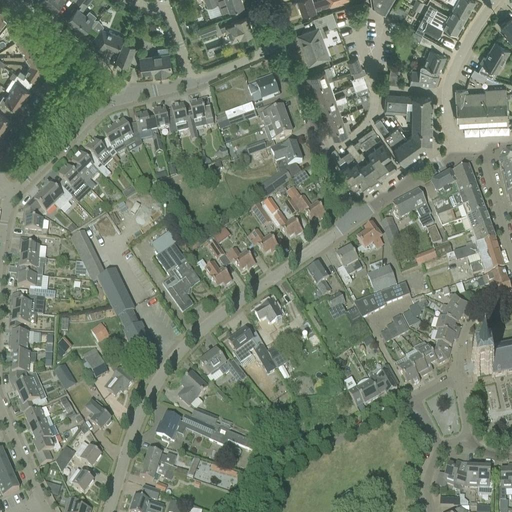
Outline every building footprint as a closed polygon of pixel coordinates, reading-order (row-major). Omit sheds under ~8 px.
[(41,0),(42,1),(55,11),(63,0),(41,0)] [(217,0),(218,4),(222,13),(230,10),(235,9),(244,5),(242,0),(217,0)] [(300,7),(303,15),(310,12),(311,14),(316,13),(316,10),(314,2),(312,0),(298,0),(299,2),(297,2),(298,7),(300,7)] [(319,0),(314,2),(316,10),(330,5),(330,6),(347,0),(319,0)] [(392,0),(370,0),(372,7),(385,14),(392,0)] [(416,0),(412,8),(418,11),(423,3),(417,0),(416,0)] [(455,5),(452,10),(466,18),(475,1),(473,0),(452,0),(451,2),(455,5)] [(394,4),(390,11),(402,17),(406,10),(394,4)] [(78,8),(73,14),(67,21),(69,23),(70,22),(83,33),(97,16),(90,10),(86,15),(78,8)] [(427,21),(423,29),(438,37),(443,26),(457,34),(466,18),(452,10),(449,15),(437,8),(430,22),(427,21)] [(325,15),(327,21),(335,19),(333,13),(332,12),(325,15)] [(228,30),(232,40),(241,37),(254,33),(248,17),(220,27),(222,32),(228,30)] [(501,28),(511,40),(511,19),(501,28)] [(191,31),(188,24),(187,24),(186,22),(180,24),(184,34),(191,31)] [(215,23),(198,29),(201,37),(218,31),(215,23)] [(19,24),(11,29),(9,30),(17,43),(28,37),(19,24)] [(330,58),(319,28),(298,35),(309,66),(318,62),(330,58)] [(102,29),(98,34),(92,42),(104,52),(107,47),(118,52),(123,37),(102,29)] [(422,37),(420,42),(432,47),(434,41),(422,34),(422,37)] [(28,37),(17,43),(25,56),(36,49),(28,37)] [(480,63),(489,68),(497,73),(510,50),(495,42),(486,57),(485,56),(480,63)] [(124,43),(120,53),(116,62),(129,67),(137,47),(124,43)] [(36,49),(25,56),(29,62),(29,65),(44,65),(44,62),(36,49)] [(420,66),(420,68),(436,74),(438,70),(440,71),(446,55),(430,49),(424,64),(423,63),(422,63),(421,64),(420,65),(420,66)] [(140,57),(141,64),(143,74),(155,72),(155,74),(170,72),(170,70),(172,70),(169,53),(140,57)] [(358,58),(348,62),(352,73),(362,69),(358,58)] [(20,72),(18,75),(24,79),(24,80),(32,85),(34,81),(35,81),(44,68),(44,65),(29,65),(29,68),(25,75),(26,75),(26,76),(20,72)] [(390,75),(388,81),(389,82),(389,83),(390,83),(390,84),(391,84),(392,84),(397,85),(398,85),(398,84),(399,84),(399,83),(400,82),(399,81),(398,76),(401,67),(391,66),(390,75)] [(420,68),(420,71),(412,70),(410,83),(435,86),(439,76),(436,75),(436,74),(420,68)] [(312,80),(315,87),(333,80),(331,75),(328,76),(325,70),(306,77),(308,82),(312,80)] [(15,85),(11,91),(25,101),(31,91),(21,85),(24,80),(24,79),(18,75),(13,72),(10,77),(14,80),(12,83),(15,85)] [(351,86),(352,86),(366,81),(363,75),(352,79),(354,85),(351,86)] [(247,89),(250,97),(259,94),(262,102),(277,97),(271,80),(247,89)] [(333,80),(315,87),(317,93),(313,95),(315,100),(334,93),(331,87),(335,85),(333,80)] [(366,81),(352,86),(353,90),(356,90),(356,91),(358,90),(360,96),(370,92),(368,87),(366,81)] [(467,90),(455,90),(457,121),(508,119),(507,101),(506,88),(485,89),(485,91),(467,92),(467,90)] [(4,95),(0,101),(0,104),(6,108),(5,109),(13,113),(16,108),(19,110),(25,101),(11,91),(7,97),(4,95)] [(370,92),(360,96),(364,107),(370,105),(371,98),(368,92),(370,92)] [(334,93),(315,100),(316,104),(320,103),(323,109),(341,103),(341,102),(347,100),(345,96),(336,99),(334,93)] [(386,94),(385,112),(390,112),(407,113),(413,113),(413,130),(423,130),(423,125),(428,125),(428,109),(433,109),(433,97),(413,97),(408,96),(386,94)] [(189,105),(192,118),(195,131),(213,126),(210,112),(204,113),(201,102),(189,105)] [(341,103),(323,109),(325,116),(321,117),(323,122),(342,115),(339,109),(343,108),(341,103)] [(0,124),(6,129),(13,120),(10,118),(13,113),(5,109),(6,108),(0,104),(0,124)] [(225,116),(216,120),(218,126),(244,116),(254,113),(251,105),(224,115),(225,116)] [(171,109),(172,117),(176,133),(179,132),(178,129),(182,128),(182,131),(188,130),(191,143),(197,141),(195,131),(192,118),(186,120),(183,106),(171,109)] [(272,113),(259,118),(261,123),(263,123),(265,130),(286,122),(282,109),(272,113)] [(155,127),(156,131),(157,131),(169,129),(170,136),(177,135),(176,133),(172,117),(166,118),(165,111),(152,113),(155,127)] [(134,118),(136,125),(138,136),(140,143),(152,140),(155,154),(156,157),(162,156),(162,153),(157,131),(156,131),(155,127),(149,128),(146,115),(134,118)] [(342,115),(323,122),(325,127),(329,126),(331,132),(332,132),(334,139),(348,134),(351,131),(347,120),(344,122),(342,115)] [(244,116),(218,126),(220,132),(229,129),(230,130),(247,124),(247,123),(244,116)] [(390,132),(380,118),(374,123),(404,165),(418,155),(416,152),(428,143),(423,135),(423,130),(413,130),(413,134),(407,139),(398,126),(390,132)] [(123,121),(112,127),(122,143),(126,150),(134,145),(140,144),(140,143),(136,125),(127,128),(123,121)] [(265,130),(264,131),(266,138),(268,143),(283,138),(291,135),(286,122),(265,130)] [(106,141),(99,147),(112,160),(116,156),(125,150),(126,150),(122,143),(112,127),(102,134),(106,141)] [(399,165),(380,138),(377,141),(372,134),(376,132),(373,128),(358,139),(360,140),(354,145),(353,143),(347,147),(350,151),(343,156),(348,165),(341,170),(347,178),(343,180),(348,188),(347,189),(353,197),(361,191),(361,190),(365,188),(366,190),(373,184),(375,186),(382,181),(380,178),(399,165)] [(90,156),(86,160),(93,168),(105,181),(110,176),(103,169),(112,160),(99,147),(94,141),(85,150),(90,156)] [(262,144),(245,150),(248,158),(265,151),(262,144)] [(280,148),(270,151),(273,158),(275,165),(279,175),(283,172),(287,169),(292,167),(301,164),(295,146),(285,149),(281,151),(280,148)] [(222,152),(218,150),(214,157),(221,161),(228,160),(226,151),(222,152)] [(506,198),(508,198),(511,196),(511,151),(509,151),(505,152),(498,162),(504,191),(506,198)] [(79,171),(75,176),(79,181),(85,187),(93,179),(87,173),(93,168),(86,160),(80,154),(71,163),(79,171)] [(185,165),(186,172),(198,169),(196,162),(185,165)] [(167,168),(169,176),(176,175),(174,166),(167,168)] [(67,167),(57,176),(65,184),(60,188),(71,199),(76,195),(70,189),(79,181),(75,176),(67,167)] [(468,168),(450,174),(454,185),(459,197),(476,190),(472,179),(468,168)] [(279,175),(267,183),(273,193),(290,181),(283,172),(279,175)] [(292,183),(297,190),(308,181),(303,174),(292,183)] [(424,189),(428,199),(433,210),(440,207),(439,204),(459,197),(454,185),(450,174),(430,185),(431,186),(424,189)] [(46,191),(42,195),(54,207),(59,213),(68,205),(67,204),(71,199),(60,188),(59,186),(54,190),(49,185),(44,189),(46,191)] [(440,207),(433,210),(437,218),(450,213),(452,212),(452,213),(457,210),(462,208),(480,202),(476,190),(459,197),(439,204),(440,207)] [(418,192),(392,206),(396,215),(399,220),(415,212),(419,219),(420,221),(428,217),(430,216),(429,213),(425,206),(426,206),(423,201),(418,192)] [(36,196),(23,209),(36,215),(42,218),(54,207),(42,195),(38,198),(36,196)] [(297,203),(294,200),(291,202),(300,216),(304,214),(311,224),(317,220),(318,222),(326,218),(317,205),(310,209),(303,199),(297,203)] [(289,202),(284,205),(292,217),(297,213),(289,202)] [(485,214),(480,202),(462,208),(467,220),(485,214)] [(36,215),(23,209),(22,226),(24,226),(24,232),(28,233),(28,237),(46,239),(47,224),(42,223),(42,218),(36,215)] [(261,211),(254,216),(263,229),(270,224),(261,211)] [(450,213),(437,218),(442,228),(454,224),(450,213)] [(485,214),(467,220),(469,228),(445,236),(447,240),(471,232),(471,233),(490,226),(485,214)] [(281,231),(282,232),(287,240),(293,236),(295,239),(302,234),(293,221),(287,226),(279,215),(272,220),(280,231),(281,231)] [(381,223),(384,231),(390,249),(400,245),(391,219),(381,223)] [(356,241),(362,249),(364,252),(372,246),(376,251),(382,247),(378,242),(378,234),(372,225),(364,231),(366,234),(356,241)] [(490,226),(471,233),(476,247),(494,240),(495,240),(490,226)] [(425,231),(432,246),(441,243),(436,230),(435,231),(434,228),(425,231)] [(212,239),(211,239),(215,244),(217,247),(219,246),(231,237),(226,230),(225,229),(212,239)] [(256,233),(247,239),(253,248),(256,246),(264,257),(270,253),(271,255),(278,250),(270,238),(263,242),(256,233)] [(71,241),(86,272),(92,284),(95,283),(97,282),(116,320),(118,319),(125,334),(123,335),(134,359),(152,350),(141,326),(139,327),(131,313),(134,312),(115,273),(105,278),(84,234),(71,241)] [(466,250),(453,254),(455,259),(456,263),(479,256),(481,263),(469,266),(472,276),(484,272),(485,275),(503,269),(494,240),(476,247),(473,248),(466,250)] [(21,253),(20,258),(44,261),(46,249),(39,249),(39,248),(36,248),(37,242),(19,241),(18,253),(21,253)] [(215,244),(208,249),(217,262),(224,257),(217,247),(215,244)] [(448,245),(434,250),(437,259),(451,254),(448,245)] [(172,248),(156,259),(171,280),(162,286),(182,315),(192,307),(183,294),(199,284),(193,275),(174,248),(172,248)] [(336,258),(341,266),(343,271),(347,277),(341,281),(345,286),(351,283),(347,277),(361,270),(350,250),(336,258)] [(235,251),(225,258),(230,266),(233,264),(240,273),(246,269),(248,272),(255,267),(246,254),(240,258),(235,251)] [(433,251),(414,258),(417,267),(436,259),(433,251)] [(17,264),(16,276),(41,278),(43,265),(46,266),(46,261),(44,261),(20,258),(20,264),(17,264)] [(209,279),(216,290),(222,286),(224,288),(231,283),(222,271),(219,273),(213,265),(204,271),(209,279)] [(306,273),(312,281),(323,298),(330,294),(323,284),(328,280),(318,265),(306,273)] [(373,296),(396,287),(389,268),(366,277),(373,296)] [(488,287),(506,281),(503,272),(494,275),(481,279),(483,283),(487,281),(489,286),(488,287)] [(41,278),(16,276),(15,282),(18,282),(17,288),(40,290),(41,278)] [(490,292),(477,296),(480,304),(510,295),(506,281),(488,287),(490,292)] [(404,285),(398,288),(402,299),(409,297),(404,285)] [(398,288),(392,290),(396,302),(402,299),(398,288)] [(392,290),(380,295),(384,306),(396,302),(392,290)] [(40,293),(40,300),(42,300),(54,301),(54,294),(40,293)] [(339,294),(326,301),(332,313),(345,306),(339,294)] [(380,295),(372,298),(379,311),(385,308),(384,306),(380,295)] [(13,309),(12,314),(30,316),(31,305),(24,304),(25,298),(12,297),(10,309),(13,309)] [(422,297),(410,301),(413,307),(416,306),(425,302),(422,297)] [(451,304),(448,309),(462,318),(462,319),(465,321),(469,313),(466,311),(468,308),(451,297),(448,302),(451,304)] [(372,298),(363,301),(370,316),(379,311),(372,298)] [(363,301),(353,305),(355,309),(361,321),(370,316),(363,301)] [(254,315),(259,323),(257,324),(270,347),(280,341),(270,326),(281,319),(272,304),(254,315)] [(413,307),(408,310),(413,320),(421,316),(420,314),(416,306),(413,307)] [(439,320),(455,325),(457,326),(462,319),(462,318),(448,309),(447,310),(442,307),(439,313),(442,314),(439,320)] [(355,309),(345,315),(351,326),(361,321),(355,309)] [(409,313),(402,317),(408,329),(416,325),(413,320),(408,310),(409,313)] [(30,316),(12,314),(12,318),(9,318),(8,330),(21,332),(22,326),(35,327),(36,316),(30,316)] [(392,322),(393,325),(400,337),(407,333),(399,318),(392,322)] [(435,332),(438,333),(457,338),(459,331),(454,329),(455,325),(439,320),(435,332)] [(98,344),(108,337),(100,325),(90,332),(98,344)] [(386,329),(387,332),(392,341),(400,337),(393,325),(386,329)] [(256,349),(252,343),(252,342),(245,332),(228,344),(235,354),(232,355),(240,367),(241,367),(239,365),(250,357),(248,354),(256,349)] [(379,336),(385,345),(392,341),(387,332),(379,336)] [(438,333),(434,344),(451,349),(453,342),(456,343),(457,338),(438,333)] [(8,339),(8,344),(27,345),(33,345),(34,335),(28,335),(11,334),(11,339),(8,339)] [(362,343),(365,349),(373,344),(370,338),(362,343)] [(27,345),(8,344),(8,349),(10,349),(10,354),(27,355),(27,345)] [(511,345),(510,346),(510,344),(508,345),(509,346),(501,348),(500,346),(499,346),(499,348),(489,350),(488,349),(487,349),(487,350),(485,350),(486,354),(484,355),(485,358),(475,359),(474,357),(472,357),(473,360),(470,360),(471,363),(473,362),(475,373),(473,373),(473,376),(476,375),(476,378),(479,378),(479,375),(483,374),(485,376),(488,376),(489,374),(489,376),(491,375),(491,379),(492,379),(492,380),(494,380),(493,379),(504,376),(505,378),(506,377),(506,376),(511,374),(511,345)] [(436,364),(429,352),(428,349),(423,345),(412,350),(417,355),(418,358),(428,375),(432,373),(429,368),(435,364),(436,364)] [(433,350),(429,352),(436,364),(435,364),(437,367),(447,362),(450,352),(434,347),(433,350)] [(276,370),(267,355),(263,348),(256,352),(264,365),(262,366),(267,375),(276,370)] [(278,349),(267,355),(276,370),(276,371),(287,364),(278,349)] [(95,381),(107,374),(96,353),(84,360),(95,381)] [(216,353),(199,365),(209,378),(218,371),(223,377),(229,372),(225,367),(226,367),(225,366),(216,353)] [(27,355),(10,354),(10,360),(12,360),(12,365),(29,366),(29,355),(27,355)] [(418,358),(408,363),(416,378),(419,377),(420,379),(428,375),(418,358)] [(405,359),(395,365),(406,387),(410,385),(412,388),(419,384),(416,378),(408,363),(405,359)] [(226,367),(225,367),(229,372),(238,386),(246,380),(232,362),(231,363),(226,367)] [(9,375),(22,376),(28,376),(29,366),(12,365),(12,370),(9,370),(9,375)] [(111,388),(106,392),(115,399),(119,394),(122,396),(126,392),(133,383),(127,379),(133,372),(125,365),(119,372),(112,381),(108,386),(111,388)] [(64,368),(53,374),(65,394),(76,387),(64,368)] [(375,378),(368,382),(377,399),(378,398),(384,395),(386,399),(396,393),(394,389),(398,387),(387,368),(380,372),(383,377),(377,380),(375,378)] [(22,376),(9,375),(8,382),(14,394),(16,393),(18,398),(35,391),(30,380),(23,383),(22,380),(22,376)] [(177,398),(184,405),(188,408),(206,389),(191,375),(180,387),(184,391),(177,398)] [(347,393),(347,394),(356,409),(363,406),(364,407),(378,399),(378,398),(377,399),(368,382),(367,382),(365,382),(364,382),(362,382),(361,383),(360,384),(358,385),(357,387),(356,389),(351,380),(343,384),(345,387),(347,393)] [(35,391),(18,398),(20,402),(17,403),(22,414),(34,409),(34,411),(46,405),(45,401),(40,403),(35,391)] [(65,400),(59,403),(64,412),(70,409),(65,400)] [(87,419),(92,423),(91,424),(100,433),(110,422),(102,415),(105,411),(96,404),(93,406),(90,404),(84,412),(90,416),(87,419)] [(24,424),(26,429),(43,421),(48,419),(44,409),(24,418),(26,423),(24,424)] [(194,411),(191,419),(214,428),(217,420),(194,411)] [(159,428),(156,436),(162,439),(161,442),(168,445),(169,442),(170,442),(173,443),(177,435),(183,438),(187,428),(210,438),(214,428),(191,419),(190,421),(185,418),(182,424),(179,423),(179,422),(175,420),(166,416),(160,429),(159,428)] [(43,421),(26,429),(28,433),(30,432),(32,437),(47,431),(52,428),(48,419),(43,421)] [(78,427),(83,424),(80,419),(75,422),(78,427)] [(210,438),(209,442),(225,448),(227,443),(245,450),(248,442),(214,428),(210,438)] [(47,431),(32,437),(34,442),(32,443),(34,448),(51,440),(47,431)] [(259,447),(270,451),(274,439),(263,435),(259,447)] [(51,440),(34,448),(36,452),(33,453),(39,467),(51,462),(47,453),(52,451),(53,453),(59,451),(55,439),(51,440)] [(81,462),(80,462),(91,470),(100,458),(99,457),(102,452),(96,443),(90,451),(89,450),(86,455),(81,451),(76,459),(81,462)] [(65,449),(61,454),(71,462),(75,456),(65,449)] [(148,453),(144,466),(173,475),(174,473),(192,479),(199,463),(192,461),(188,472),(173,467),(175,459),(167,456),(166,459),(161,457),(148,453)] [(61,454),(55,463),(61,476),(71,462),(61,454)] [(71,465),(83,476),(88,472),(76,460),(71,465)] [(6,462),(0,464),(0,476),(10,472),(6,462)] [(434,488),(440,490),(444,491),(446,485),(453,487),(454,485),(453,485),(457,474),(458,474),(461,465),(456,464),(455,468),(448,465),(444,477),(439,475),(434,488)] [(173,475),(144,466),(140,479),(152,483),(155,476),(157,477),(157,476),(163,479),(163,480),(170,483),(173,475)] [(453,485),(454,485),(465,489),(477,489),(478,466),(474,466),(474,470),(466,470),(466,476),(458,474),(457,474),(453,485)] [(478,466),(477,489),(488,490),(488,492),(491,492),(492,484),(489,484),(489,471),(482,470),(482,466),(478,466)] [(211,471),(242,480),(243,477),(212,467),(211,471)] [(500,472),(500,491),(505,491),(511,491),(511,478),(511,475),(511,467),(508,467),(508,471),(500,472)] [(10,472),(0,476),(0,487),(15,481),(10,472)] [(77,472),(74,477),(68,484),(73,487),(83,495),(92,483),(77,472)] [(15,481),(0,487),(0,493),(2,498),(19,491),(15,481)] [(157,485),(155,491),(163,494),(166,489),(157,485)] [(159,494),(143,488),(140,497),(156,502),(159,494)] [(356,496),(348,494),(341,500),(340,508),(342,511),(360,511),(362,503),(356,496)] [(162,511),(164,508),(134,498),(129,511),(162,511)] [(68,500),(64,511),(90,511),(91,511),(79,508),(81,504),(68,500)] [(439,500),(439,507),(452,508),(453,501),(439,500)] [(177,511),(180,505),(170,502),(166,511),(177,511)]
